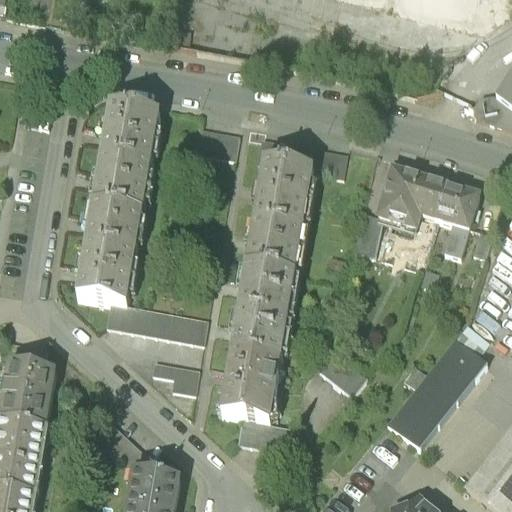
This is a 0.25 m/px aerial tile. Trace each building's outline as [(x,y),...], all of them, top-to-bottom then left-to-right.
[(307,0),(480,38),(486,10),(507,14),(509,0),(307,0)] [(511,81),(494,105),(511,118),(511,81)] [(111,114),(102,163),(153,171),(161,122),(111,114)] [(236,166),(240,142),(201,136),(197,160),(236,166)] [(258,170),(261,170),(311,179),(344,185),(348,161),(262,146),(258,170)] [(145,221),(153,171),(102,163),(94,212),(145,221)] [(261,170),(253,222),(302,230),(311,179),(261,170)] [(419,222),(434,227),(445,191),(390,174),(376,221),(375,223),(383,226),(415,236),(419,222)] [(479,201),(445,191),(434,227),(468,237),(479,201)] [(94,212),(86,258),(137,266),(145,221),(94,212)] [(375,263),(383,226),(375,223),(376,221),(360,217),(352,258),(375,263)] [(293,281),(302,230),(253,222),(244,273),(293,281)] [(129,312),(137,266),(86,258),(78,304),(110,309),(129,312)] [(244,273),(235,323),(285,331),(293,281),(244,273)] [(433,293),(439,279),(428,275),(422,289),(433,293)] [(208,326),(129,312),(110,309),(106,333),(204,350),(208,326)] [(276,381),(285,331),(235,323),(226,373),(276,381)] [(487,372),(454,346),(426,382),(415,373),(403,387),(414,396),(386,431),(420,457),(487,372)] [(1,371),(11,373),(45,379),(49,355),(5,347),(1,371)] [(352,402),(366,384),(328,354),(314,372),(352,402)] [(154,368),(152,380),(174,383),(172,396),(195,400),(199,376),(154,368)] [(11,373),(0,430),(47,438),(57,381),(45,379),(11,373)] [(267,431),(276,381),(226,373),(218,422),(241,426),(267,431)] [(267,431),(241,426),(237,450),(287,458),(291,435),(267,431)] [(94,444),(132,479),(140,480),(152,467),(110,427),(94,444)] [(0,430),(0,431),(0,498),(40,506),(52,439),(47,438),(0,430)] [(511,511),(511,431),(463,495),(484,511),(511,511)] [(132,479),(126,511),(175,511),(180,487),(140,480),(132,479)] [(0,498),(0,511),(38,511),(40,506),(0,498)]
